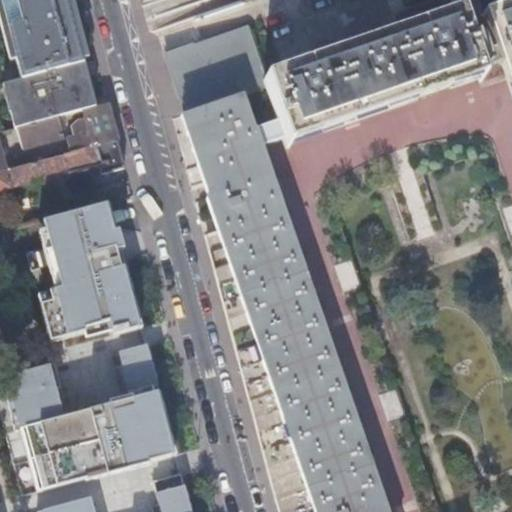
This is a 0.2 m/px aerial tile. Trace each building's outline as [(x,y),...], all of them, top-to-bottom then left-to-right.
[(85,64),(84,60),(86,60),(71,0),(0,0),(0,86),(3,86),(10,84),(78,66),(85,64)] [(284,141),(264,87),(263,82),(265,81),(247,26),(166,54),(177,86),(187,114),(181,116),(207,196),(205,197),(218,234),(208,237),(206,241),(238,360),(279,511),(511,511),(511,5),(495,12),(481,17),(482,20),(489,17),(505,65),(501,67),(475,76),(476,76),(478,84),(287,149),(284,141)] [(456,21),(264,87),(284,141),(476,76),(475,76),(475,73),(470,59),(456,16),(454,17),(456,21)] [(493,52),(470,59),(475,73),(497,66),(493,52)] [(85,64),(78,66),(10,84),(3,86),(15,130),(21,129),(57,119),(84,112),(90,111),(97,109),(85,64)] [(117,143),(108,106),(97,109),(90,111),(84,112),(90,135),(67,140),(71,155),(117,143)] [(21,129),(15,130),(10,132),(12,138),(18,137),(22,150),(57,141),(60,134),(60,131),(64,130),(62,123),(58,124),(57,119),(21,129)] [(0,173),(0,192),(98,167),(100,176),(125,170),(117,143),(71,155),(6,172),(0,173)] [(113,229),(107,204),(41,222),(48,249),(26,255),(31,273),(47,269),(54,292),(57,303),(40,307),(49,343),(109,327),(112,337),(141,330),(113,229)] [(37,297),(40,307),(57,303),(54,292),(37,297)] [(149,363),(145,347),(118,355),(130,398),(107,404),(108,408),(67,419),(53,367),(15,377),(19,392),(4,396),(14,433),(19,432),(29,429),(46,491),(84,481),(84,484),(148,467),(147,464),(175,457),(149,363)] [(29,429),(19,432),(35,494),(46,491),(29,429)] [(188,511),(184,493),(179,476),(152,483),(159,511),(91,511),(88,500),(44,511),(188,511)]
